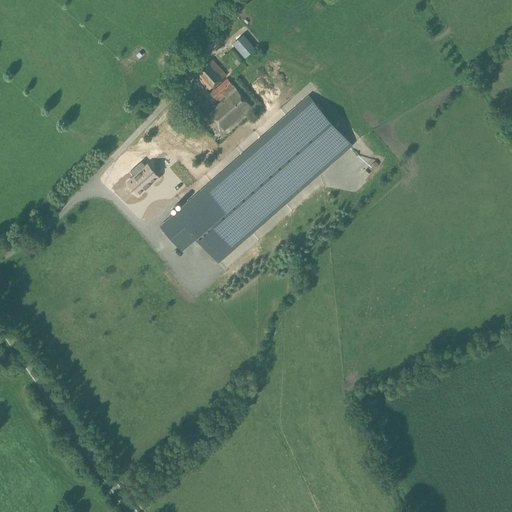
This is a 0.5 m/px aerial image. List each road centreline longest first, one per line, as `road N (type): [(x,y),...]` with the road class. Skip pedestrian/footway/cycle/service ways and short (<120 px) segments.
road 1 (unknown): [(0,256),(71,200),(98,190),(135,219),(197,291)]
road 2 (unclassified): [(0,329),(127,511)]
